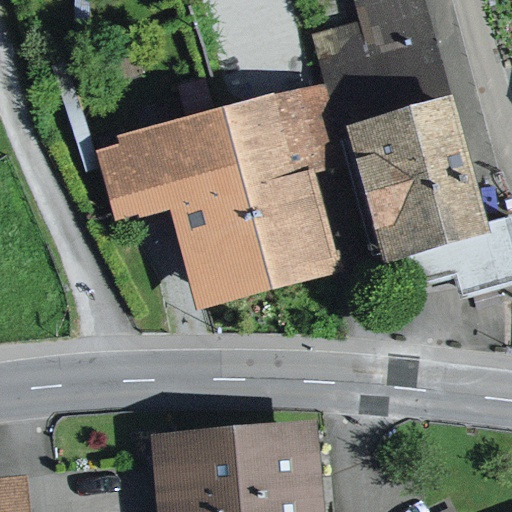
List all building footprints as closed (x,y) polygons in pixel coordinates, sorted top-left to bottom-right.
[(455,236),(471,295),(511,283),(511,221),(511,217),(482,225),(420,0),(355,0),(363,27),(338,55),(320,64),(370,259),(455,236)] [(327,97),(225,122),(265,273),(329,256),(307,175),(345,165),(327,97)] [(218,285),(265,273),(225,122),(99,156),(115,215),(177,200),(201,290),(218,285)] [(302,511),(297,444),(172,455),(176,511),(302,511)] [(0,511),(11,511),(9,492),(0,493),(0,511)]
